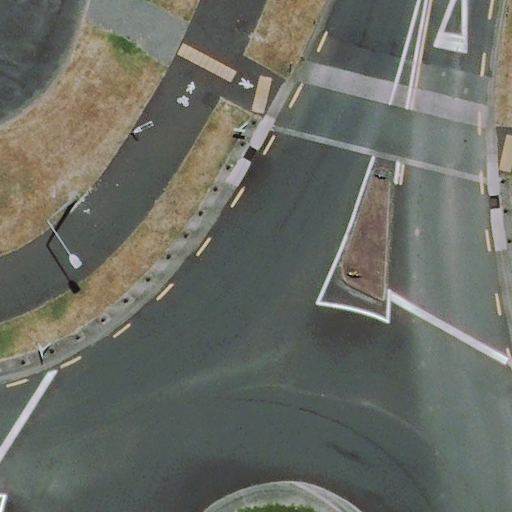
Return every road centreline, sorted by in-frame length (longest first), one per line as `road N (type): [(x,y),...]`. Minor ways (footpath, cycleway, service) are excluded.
road 1 (unclassified): [(421,0),(314,441)]
road 2 (unclassified): [(142,511),(178,471),(219,448),(266,437),(314,441)]
road 3 (unclassified): [(314,441),(354,456),(415,511)]
